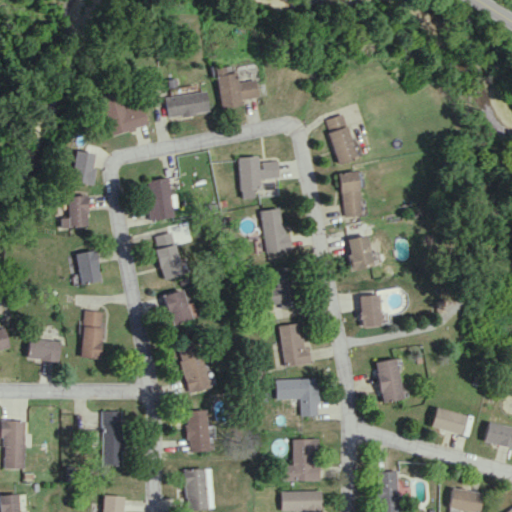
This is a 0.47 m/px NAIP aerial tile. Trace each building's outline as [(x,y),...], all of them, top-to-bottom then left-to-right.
[(252,79),(234,81),(232,70),(224,71),(223,66),(211,67),(216,108),(238,105),(237,99),(254,96),(252,79)] [(107,135),(144,125),(136,98),(118,103),(114,90),(96,95),(107,135)] [(163,116),(205,112),(203,91),(160,95),(163,116)] [(335,163),(354,157),(339,113),(321,119),(335,163)] [(94,153),(72,149),(67,180),(88,184),(94,153)] [(275,177),(274,160),(254,161),(254,155),(234,156),(237,197),(257,196),(255,178),(275,177)] [(142,180),(148,220),(171,217),(165,177),(142,180)] [(65,196),(66,217),(58,217),(59,227),(86,226),(85,194),(65,196)] [(261,252),(287,249),(286,232),(279,232),(277,207),(257,209),(261,252)] [(182,273),(169,231),(153,235),(157,248),(153,249),(162,279),(182,273)] [(377,262),(374,252),(368,253),(364,233),(343,238),(349,268),(377,262)] [(100,280),(94,249),(74,253),(81,284),(100,280)] [(273,286),(258,289),(262,305),(276,302),(278,308),(294,305),(285,265),(270,268),(273,286)] [(190,318),(180,288),(161,294),(171,324),(190,318)] [(356,295),(357,326),(377,325),(376,294),(356,295)] [(99,358),(102,310),(83,309),(80,357),(99,358)] [(275,324),(281,365),(307,362),(305,346),(299,347),(296,322),(275,324)] [(3,327),(0,327),(0,349),(8,347),(3,327)] [(58,341),(28,337),(25,357),(56,361),(58,341)] [(174,345),(186,392),(208,387),(196,340),(174,345)] [(378,402),(399,398),(392,357),(371,361),(378,402)] [(296,415),(315,415),(314,377),(272,378),(273,398),(296,398),(296,415)] [(427,425),(455,433),(461,414),(432,406),(427,425)] [(204,409),(183,410),(185,451),(206,450),(204,409)] [(121,410),(100,410),(102,465),(122,464),(121,410)] [(24,420),(2,419),(0,467),(23,468),(24,420)] [(479,440),(509,448),(511,435),(511,427),(485,420),(479,440)] [(315,438),(289,438),(288,464),(276,464),(276,480),(314,481),(315,438)] [(182,468),(183,509),(210,508),(209,467),(182,468)] [(395,511),(394,470),(376,470),(377,511),(395,511)] [(476,511),(479,491),(448,487),(445,507),(476,511)] [(316,511),(316,490),(277,490),(277,510),(301,510),(300,511),(316,511)] [(0,511),(18,511),(17,493),(0,494),(0,511)] [(121,511),(122,495),(101,495),(100,511),(121,511)]
